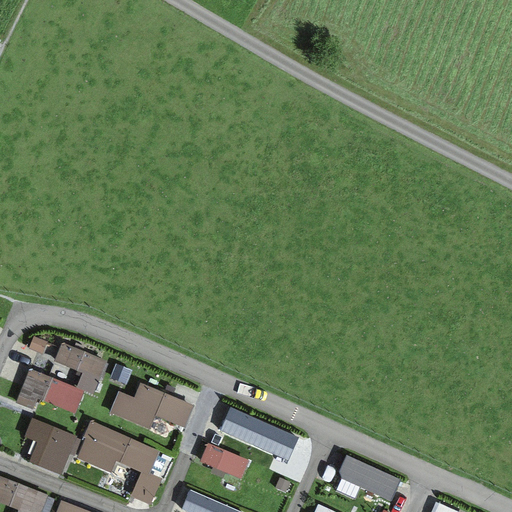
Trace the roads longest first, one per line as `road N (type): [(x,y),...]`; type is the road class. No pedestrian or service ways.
road 1 (residential): [(511,184),(175,0)]
road 2 (unknown): [(147,511),(204,382)]
